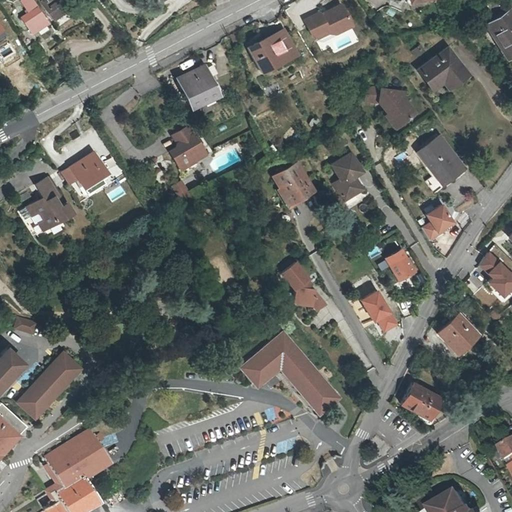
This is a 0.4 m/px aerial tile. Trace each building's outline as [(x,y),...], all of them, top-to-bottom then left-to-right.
[(29,30),(33,27),(36,31),(47,23),(29,0),(21,0),(19,2),(28,13),(20,18),(29,30)] [(48,0),(43,0),(54,15),(65,7),(60,0),(51,0),(49,1),(48,0)] [(308,33),(310,32),(322,26),(325,31),(331,32),(347,24),(337,4),(324,10),(325,12),(318,16),(316,11),(301,18),(308,33)] [(484,24),(494,41),(500,37),(509,52),(511,50),(511,10),(510,9),(484,24)] [(322,26),(310,32),(314,40),(331,32),(325,31),(322,26)] [(283,28),(247,44),(258,66),(293,50),(283,28)] [(505,54),(509,52),(500,37),(494,41),(505,54)] [(43,54),(36,39),(27,44),(34,58),(43,54)] [(416,58),(425,52),(420,45),(411,51),(416,58)] [(444,86),(463,73),(445,47),(416,68),(430,87),(440,80),(444,86)] [(204,65),(178,78),(190,103),(216,90),(204,65)] [(395,120),(399,120),(406,116),(402,110),(409,106),(402,95),(401,90),(363,87),(362,98),(383,99),(383,107),(385,111),(389,116),(392,116),(395,120)] [(211,98),(201,102),(205,110),(215,106),(211,98)] [(412,111),(409,106),(402,110),(406,116),(412,111)] [(391,126),(399,120),(395,120),(392,116),(389,116),(385,111),(382,113),(391,126)] [(190,132),(186,124),(171,134),(176,142),(175,145),(168,149),(182,173),(196,165),(198,157),(205,153),(191,132),(190,132)] [(441,133),(417,151),(443,186),(467,168),(441,133)] [(92,151),(69,164),(81,184),(104,170),(92,151)] [(348,153),(342,157),(328,164),(336,180),(329,183),(339,201),(358,191),(353,180),(351,181),(349,178),(359,173),(348,153)] [(298,162),(274,176),(290,202),(313,189),(298,162)] [(43,195),(27,203),(32,214),(29,215),(33,222),(35,221),(39,230),(45,228),(43,225),(51,222),(52,224),(69,216),(64,206),(57,210),(53,201),(56,199),(46,178),(37,183),(43,195)] [(181,180),(171,186),(180,201),(190,195),(181,180)] [(444,202),(425,213),(430,220),(421,225),(430,240),(447,230),(446,227),(456,221),(444,202)] [(511,239),(506,234),(499,241),(511,253),(511,239)] [(403,248),(386,258),(399,280),(416,270),(403,248)] [(511,289),(511,276),(489,252),(478,266),(491,280),(487,284),(502,300),(511,289)] [(306,277),(303,274),(292,260),(278,271),(292,288),(290,300),(309,302),(314,308),(322,301),(311,287),(311,286),(307,286),(308,282),(304,278),(306,277)] [(379,288),(361,299),(375,322),(377,320),(384,333),(399,324),(392,313),(394,311),(379,288)] [(455,311),(436,330),(453,347),(472,329),(455,311)] [(16,316),(14,329),(35,333),(37,320),(16,316)] [(282,329),(235,367),(253,388),(277,369),(315,415),(338,396),(282,329)] [(63,348),(15,400),(35,419),(84,366),(63,348)] [(0,387),(22,364),(6,349),(0,355),(0,387)] [(413,382),(403,403),(430,416),(440,395),(413,382)] [(0,452),(17,435),(0,420),(0,452)] [(79,511),(97,501),(82,477),(109,461),(88,429),(47,455),(65,482),(59,486),(52,490),(57,498),(47,504),(35,511),(79,511)] [(511,455),(511,437),(510,439),(498,445),(506,459),(511,455)] [(45,501),(47,504),(57,498),(52,490),(59,486),(56,481),(42,489),(48,499),(45,501)] [(472,511),(471,509),(468,510),(457,491),(430,507),(432,511),(472,511)]
